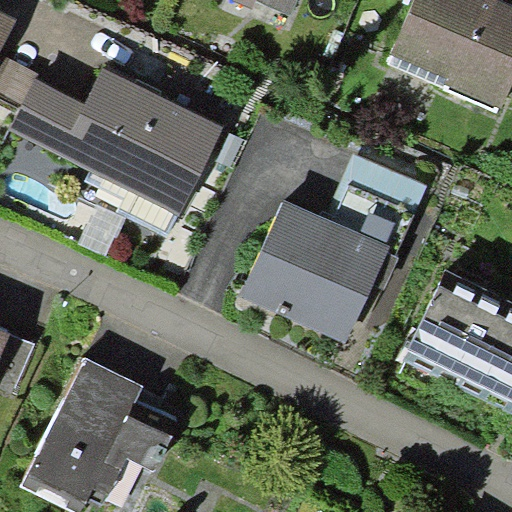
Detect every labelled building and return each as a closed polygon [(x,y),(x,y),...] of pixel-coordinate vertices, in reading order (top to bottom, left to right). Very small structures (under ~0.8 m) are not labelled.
[(232,0),(252,9),(255,0),(232,0)] [(256,0),(290,14),(296,0),(256,0)] [(444,83),(502,108),(511,85),(511,3),(504,0),(414,0),(391,53),(447,78),(444,83)] [(0,52),(17,20),(0,11),(0,52)] [(39,73),(0,54),(0,103),(19,113),(36,80),(39,73)] [(10,133),(180,216),(224,125),(104,67),(85,104),(36,80),(19,113),(10,133)] [(240,296),(346,344),(373,283),(388,252),(390,246),(387,245),(361,233),(284,198),(240,296)] [(370,212),(361,233),(387,245),(396,224),(370,212)] [(399,257),(388,252),(373,283),(385,289),(399,257)] [(407,348),(511,401),(511,301),(447,269),(407,348)] [(0,327),(0,357),(10,334),(11,332),(0,327)] [(34,344),(10,334),(0,357),(0,392),(12,398),(34,344)] [(85,357),(22,486),(74,511),(81,511),(88,498),(103,505),(108,494),(127,457),(155,471),(179,422),(160,413),(165,403),(140,391),(143,385),(85,357)]
